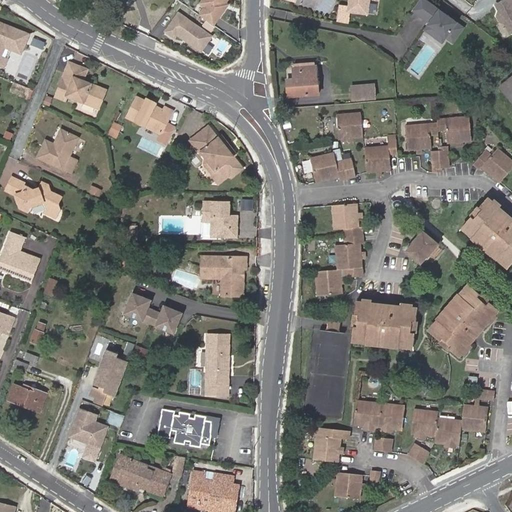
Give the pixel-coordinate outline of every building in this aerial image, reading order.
[(201,0),(199,3),(204,6),(198,15),(212,25),(224,8),(222,6),(226,0),(201,0)] [(349,0),(348,12),(368,14),(369,0),(349,0)] [(463,29),(422,0),(419,0),(412,11),(438,30),(433,37),(442,44),(445,39),(452,44),(463,29)] [(511,33),(511,0),(507,0),(496,6),(499,12),(497,17),(500,22),(505,24),(510,34),(511,33)] [(211,36),(178,13),(165,31),(174,38),(176,34),(200,51),(211,36)] [(0,67),(8,70),(14,52),(24,55),(31,36),(0,25),(0,67)] [(294,70),(293,70),(294,79),(287,79),(289,97),(318,95),(315,69),(314,69),(314,61),(294,63),(294,70)] [(109,91),(93,85),(92,88),(85,85),(86,82),(90,71),(72,64),(58,97),(68,101),(69,97),(81,102),(96,108),(98,102),(104,104),(109,91)] [(511,103),(511,77),(499,88),(511,103)] [(350,85),(352,101),(377,99),(376,83),(350,85)] [(28,100),(31,91),(16,85),(12,94),(28,100)] [(170,124),(176,112),(168,108),(166,111),(160,108),(152,105),(140,98),(130,119),(164,135),(161,141),(171,146),(179,129),(170,124)] [(349,139),(353,139),(363,138),(361,114),(337,116),(338,140),(341,140),(341,143),(349,142),(349,139)] [(437,121),(437,125),(437,131),(445,130),(446,144),(471,141),(469,118),(437,121)] [(437,131),(437,125),(405,127),(407,151),(431,149),(430,136),(438,136),(437,131)] [(119,130),(114,128),(111,134),(116,137),(119,130)] [(208,130),(190,141),(200,153),(201,152),(205,157),(204,164),(212,174),(212,176),(218,184),(229,176),(231,178),(239,172),(235,166),(238,164),(233,158),(233,157),(219,138),(218,139),(210,128),(208,130)] [(58,146),(55,145),(47,141),(39,159),(65,171),(74,175),(81,162),(71,157),(80,138),(62,130),(57,142),(59,143),(58,146)] [(221,136),(219,138),(233,157),(236,155),(221,136)] [(366,173),(375,172),(381,172),(390,171),(389,155),(397,155),(395,136),(387,136),(388,148),(364,149),(366,173)] [(439,151),(440,169),(449,169),(447,147),(439,147),(439,151)] [(499,184),(511,169),(511,162),(497,150),(491,157),(484,151),(473,166),(479,171),(481,168),(499,184)] [(441,173),(440,169),(439,151),(430,152),(432,173),(441,173)] [(335,163),(333,154),(311,160),(316,183),(339,178),(339,181),(355,177),(351,160),(335,163)] [(63,205),(64,202),(42,192),(38,192),(34,191),(29,188),(28,186),(15,180),(10,192),(19,197),(24,209),(31,213),(33,208),(46,203),(48,207),(50,211),(49,215),(60,219),(64,210),(63,205)] [(42,192),(64,202),(66,199),(54,194),(51,187),(46,184),(44,187),(42,192)] [(511,219),(488,198),(479,208),(482,211),(473,220),(471,218),(460,230),(507,271),(511,264),(511,219)] [(397,201),(395,202),(394,203),(393,204),(393,206),(393,207),(393,209),(394,210),(396,210),(397,211),(399,211),(400,210),(401,209),(402,207),(402,206),(402,204),(401,203),(400,202),(398,201),(397,201)] [(35,211),(48,207),(46,203),(33,208),(31,213),(33,214),(35,211)] [(238,231),(238,217),(230,217),(228,217),(228,213),(230,213),(231,204),(205,203),(205,238),(213,238),(224,238),(225,231),(238,231)] [(358,228),(358,219),(357,214),(356,205),(331,207),(333,230),(343,230),(344,237),(363,235),(362,228),(358,228)] [(413,245),(406,252),(420,264),(427,257),(427,258),(438,245),(422,231),(412,243),(413,245)] [(0,270),(32,282),(40,260),(19,252),(25,237),(10,232),(0,257),(0,270)] [(364,244),(363,235),(344,237),(345,246),(334,247),(337,271),(340,270),(343,270),(362,268),(360,245),(364,244)] [(244,273),(247,273),(247,271),(248,270),(248,259),(203,258),(203,280),(214,280),(224,280),(224,297),(246,298),(246,280),(244,277),(244,273)] [(363,277),(362,268),(343,270),(344,279),(357,277),(363,277)] [(342,295),(340,270),(337,271),(314,273),(317,297),(342,295)] [(479,295),(467,284),(427,332),(439,342),(441,339),(451,347),(448,350),(459,359),(499,311),(489,303),(486,306),(476,298),(479,295)] [(151,301),(132,293),(123,315),(174,335),(183,314),(164,306),(161,313),(148,308),(151,301)] [(416,322),(417,308),(375,304),(356,302),(354,315),(358,316),(356,328),(353,327),(352,334),(351,343),(413,350),(415,334),(411,333),(412,321),(416,322)] [(0,331),(1,331),(9,335),(15,318),(0,312),(0,331)] [(338,332),(339,322),(327,321),(326,331),(338,332)] [(44,333),(35,330),(31,342),(39,345),(44,333)] [(228,384),(228,335),(207,335),(206,401),(214,402),(214,384),(228,384)] [(119,355),(107,351),(93,385),(104,390),(103,393),(107,395),(115,398),(129,363),(117,359),(119,355)] [(32,364),(35,356),(23,352),(20,359),(32,364)] [(28,365),(15,360),(13,366),(25,371),(28,365)] [(477,378),(468,378),(467,390),(476,391),(477,378)] [(228,402),(228,384),(214,384),(214,402),(228,402)] [(36,411),(36,412),(39,413),(41,406),(46,394),(29,388),(27,393),(13,388),(8,401),(24,407),(26,404),(36,411)] [(103,393),(96,390),(91,404),(101,408),(107,395),(103,393)] [(475,399),(480,399),(493,401),(494,393),(476,391),(475,399)] [(353,426),(362,427),(367,427),(375,428),(380,429),(389,429),(393,430),(402,431),(405,408),(356,402),(353,426)] [(461,422),(460,430),(485,432),(488,409),(479,408),(474,407),(463,406),(461,422)] [(206,420),(206,417),(195,415),(195,418),(190,418),(191,414),(180,412),(179,416),(174,415),(175,411),(163,409),(158,436),(170,438),(172,431),(176,432),(174,444),(185,446),(185,443),(190,444),(190,447),(201,449),(201,446),(209,447),(211,437),(212,421),(206,420)] [(99,448),(107,428),(92,422),(95,416),(80,410),(70,436),(88,443),(99,448)] [(426,436),(435,437),(438,419),(438,413),(413,410),(411,435),(414,435),(418,435),(426,436)] [(218,419),(206,417),(206,420),(212,421),(211,437),(214,437),(218,419)] [(459,446),(460,430),(461,422),(438,419),(435,437),(434,443),(444,444),(449,445),(457,446),(459,446)] [(337,463),(338,455),(339,448),(340,440),(349,441),(349,432),(317,428),(313,460),(337,463)] [(392,453),(393,441),(375,439),(374,451),(392,453)] [(94,461),(99,448),(88,443),(83,457),(94,461)] [(423,464),(430,454),(414,444),(408,455),(423,464)] [(110,480),(118,483),(128,459),(119,456),(110,480)] [(183,457),(176,456),(173,474),(181,475),(183,457)] [(161,495),(166,479),(161,477),(163,472),(128,459),(118,483),(136,490),(138,484),(144,486),(144,488),(161,495)] [(369,485),(368,489),(378,491),(381,473),(370,472),(369,485)] [(230,497),(232,488),(233,479),(216,476),(215,484),(203,482),(205,474),(195,473),(191,500),(200,501),(199,506),(201,506),(201,509),(209,511),(234,511),(236,504),(224,501),(225,496),(230,497)] [(360,500),(361,489),(361,484),(362,476),(336,473),(334,497),(360,500)] [(232,488),(230,497),(225,496),(224,501),(236,504),(239,489),(232,488)] [(190,508),(201,509),(201,506),(199,506),(200,501),(191,500),(190,508)] [(13,511),(15,507),(0,503),(0,511),(13,511)]
